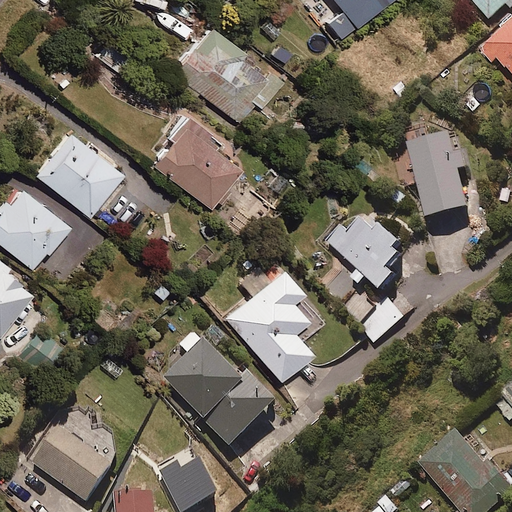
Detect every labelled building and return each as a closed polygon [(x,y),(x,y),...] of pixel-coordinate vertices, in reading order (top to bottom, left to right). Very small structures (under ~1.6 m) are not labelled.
[(385,0),(335,0),(343,9),(327,23),(340,38),(385,0)] [(468,0),(487,21),(511,0),(468,0)] [(511,21),(481,49),(492,62),(498,57),(511,73),(511,21)] [(279,83),(208,23),(174,62),(203,87),(198,92),(238,125),(255,105),(259,107),(279,83)] [(129,60),(105,42),(95,56),(119,74),(129,60)] [(204,131),(182,115),(148,160),(209,207),(239,167),(199,137),(204,131)] [(430,138),(427,126),(407,131),(428,216),(471,206),(462,168),(469,166),(465,149),(458,151),(453,132),(430,138)] [(121,173),(65,130),(32,173),(88,215),(121,173)] [(67,225),(15,184),(0,203),(0,243),(32,269),(67,225)] [(280,207),(250,185),(224,219),(243,233),(256,215),(268,224),(280,207)] [(377,230),(363,219),(352,233),(343,226),(329,243),(384,288),(396,273),(389,267),(402,252),(396,247),(402,240),(382,224),(377,230)] [(0,331),(31,291),(0,267),(0,331)] [(301,291),(281,268),(224,317),(277,378),(309,351),(299,339),(321,320),(298,294),(301,291)] [(405,315),(384,292),(359,315),(380,338),(405,315)] [(61,346),(37,329),(18,356),(42,372),(61,346)] [(243,383),(196,332),(179,348),(187,357),(164,378),(229,447),(276,403),(251,376),(243,383)] [(511,384),(502,393),(506,399),(498,405),(511,422),(511,384)] [(111,466),(58,428),(32,465),(85,502),(111,466)] [(488,462),(458,429),(421,463),(462,509),(457,511),(490,511),(511,492),(511,482),(491,459),(488,462)] [(159,468),(180,511),(216,491),(200,456),(181,467),(175,459),(159,468)] [(153,511),(153,495),(114,499),(115,511),(153,511)] [(394,511),(398,509),(389,497),(372,511),(394,511)]
